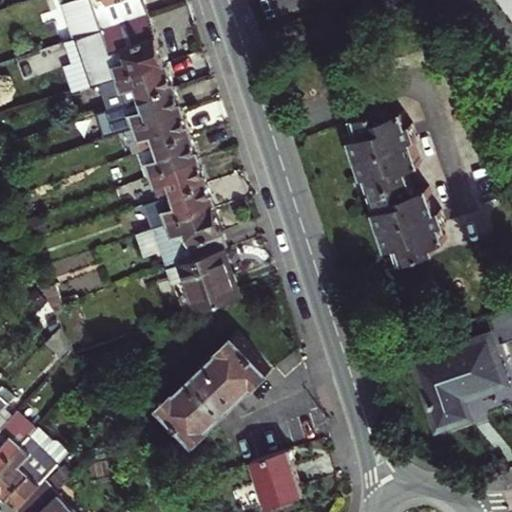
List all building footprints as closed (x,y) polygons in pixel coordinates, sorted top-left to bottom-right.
[(61,0),(60,0),(35,9),(48,49),(74,40),(61,0)] [(102,31),(150,15),(144,0),(61,0),(74,40),(102,31)] [(150,15),(102,31),(114,66),(89,74),(94,88),(101,86),(166,64),(150,15)] [(110,112),(127,106),(175,89),(166,64),(101,86),(110,112)] [(118,136),(137,130),(183,114),(175,89),(127,106),(131,117),(114,123),(118,136)] [(422,158),(414,133),(419,131),(414,118),(410,120),(405,104),(390,110),(388,102),(356,113),(362,131),(352,135),(364,175),(369,173),(380,205),(375,207),(387,246),(398,242),(404,261),(436,249),(433,239),(447,234),(442,219),(447,217),(442,203),(437,205),(429,180),(415,185),(408,163),(422,158)] [(145,153),(159,148),(191,137),(183,114),(137,130),(145,153)] [(149,165),(153,177),(200,161),(191,137),(159,148),(163,160),(149,165)] [(200,161),(153,177),(157,189),(161,187),(165,200),(208,185),(200,161)] [(380,205),(369,173),(364,175),(375,207),(380,205)] [(161,201),(169,225),(216,209),(208,185),(165,200),(161,201)] [(216,209),(169,225),(157,229),(172,270),(187,264),(230,249),(216,209)] [(230,249),(187,264),(193,280),(184,283),(195,313),(246,296),(230,249)] [(501,340),(511,335),(511,305),(492,313),(501,340)] [(223,350),(180,391),(178,389),(163,404),(197,440),(212,426),(211,425),(255,384),(256,385),(271,371),(237,334),(222,348),(223,350)] [(136,349),(125,340),(116,351),(126,360),(136,349)] [(494,340),(419,363),(437,419),(470,409),(463,389),(506,376),(494,340)] [(0,391),(0,427),(14,413),(5,403),(11,395),(4,388),(0,391)] [(0,427),(0,466),(38,426),(19,409),(14,413),(0,427)] [(71,453),(38,426),(0,466),(0,487),(22,507),(50,476),(71,453)] [(291,444),(250,457),(265,502),(300,491),(290,459),(295,458),(291,444)] [(81,511),(50,476),(22,507),(27,511),(81,511)]
